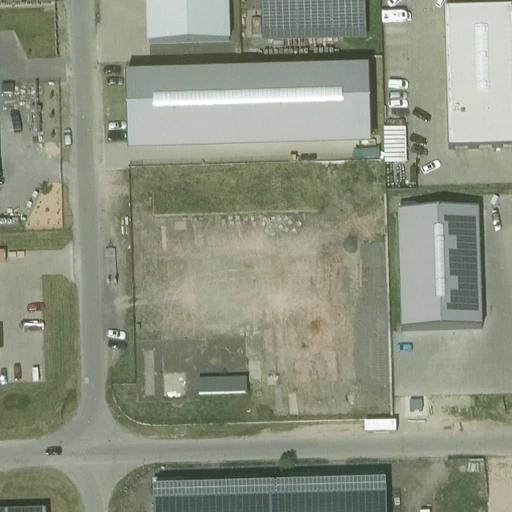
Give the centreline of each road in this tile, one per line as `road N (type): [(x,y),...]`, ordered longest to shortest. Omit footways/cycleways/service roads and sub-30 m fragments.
road 1 (residential): [(91,453),(83,0)]
road 2 (residential): [(91,453),(511,440)]
